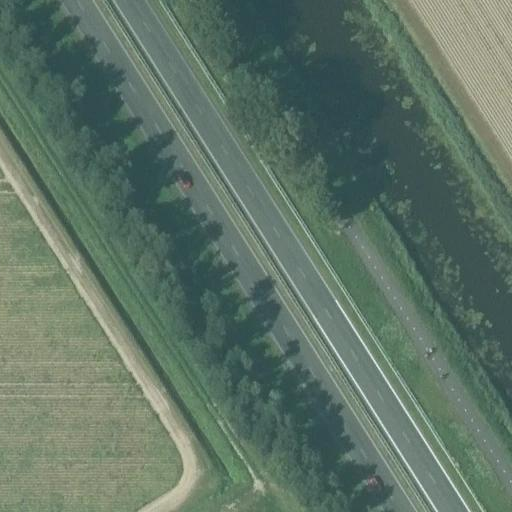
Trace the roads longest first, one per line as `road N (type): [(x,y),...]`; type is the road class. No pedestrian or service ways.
road 1 (trunk): [(451,511),(127,0)]
road 2 (trunk): [(75,0),(398,511)]
